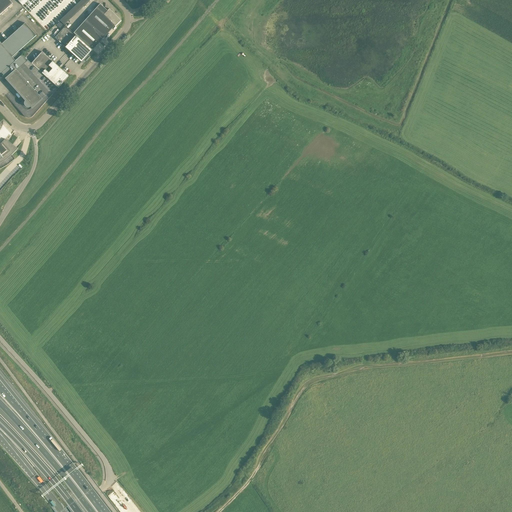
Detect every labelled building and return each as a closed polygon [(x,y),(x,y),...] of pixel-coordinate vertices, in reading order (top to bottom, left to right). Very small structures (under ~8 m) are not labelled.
[(81,0),(59,21),(64,25),(90,0),(81,0)] [(100,4),(74,33),(93,50),(115,26),(115,27),(121,21),(110,9),(108,11),(100,4)] [(16,61),(22,55),(19,51),(36,36),(25,23),(1,45),(16,61)] [(92,51),(93,50),(65,26),(55,38),(76,57),(80,61),(91,49),(92,50),(91,50),(92,51)] [(16,61),(1,45),(0,43),(0,71),(2,73),(16,61)] [(42,52),(31,64),(58,87),(58,88),(59,88),(58,87),(57,86),(67,75),(64,71),(42,52)] [(16,61),(2,73),(25,99),(21,103),(10,91),(5,95),(25,117),(26,117),(27,118),(28,118),(29,118),(30,118),(31,117),(32,117),(33,116),(58,89),(57,88),(58,87),(31,64),(22,55),(16,61)] [(3,125),(0,121),(0,163),(5,160),(11,156),(17,150),(18,149),(5,139),(4,140),(3,142),(2,143),(0,144),(0,130),(1,129),(2,128),(2,127),(3,125)]
